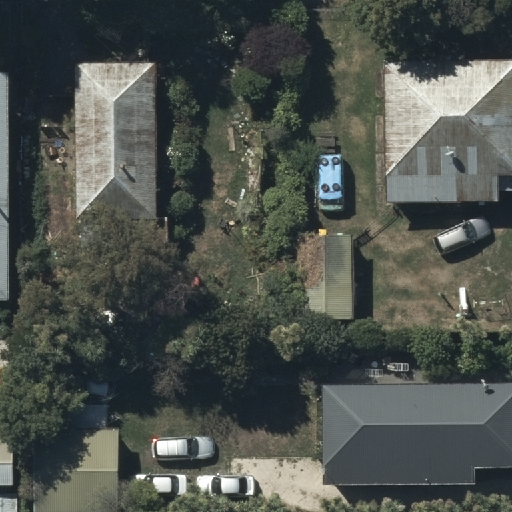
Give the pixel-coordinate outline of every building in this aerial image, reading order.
[(511,69),(384,70),(384,212),(511,211),(511,69)] [(158,253),(152,71),(73,72),(78,232),(83,232),(83,256),(158,253)] [(0,309),(10,309),(7,84),(0,84),(0,309)] [(511,393),(323,391),(322,492),(476,494),(476,476),(511,476),(511,393)] [(120,511),(121,436),(34,436),(34,511),(120,511)]
